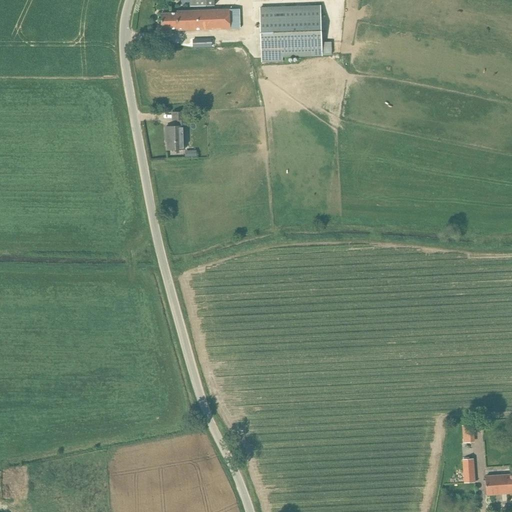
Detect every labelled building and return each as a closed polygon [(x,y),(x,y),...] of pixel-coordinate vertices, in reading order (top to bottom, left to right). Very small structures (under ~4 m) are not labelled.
[(321,5),(260,8),(262,62),(284,61),(283,57),(323,56),(321,5)] [(178,13),(161,13),(162,29),(179,29),(179,30),(239,29),(239,10),(178,11),(178,13)] [(185,132),(185,112),(173,113),(173,120),(179,120),(179,127),(166,127),(166,136),(168,136),(168,137),(166,137),(166,142),(168,142),(168,150),(184,150),(184,132),(185,132)] [(464,429),(464,441),(473,441),(474,429),(464,429)] [(473,459),(463,459),(465,483),(475,482),(473,459)] [(511,493),(511,474),(485,477),(487,495),(511,493)]
